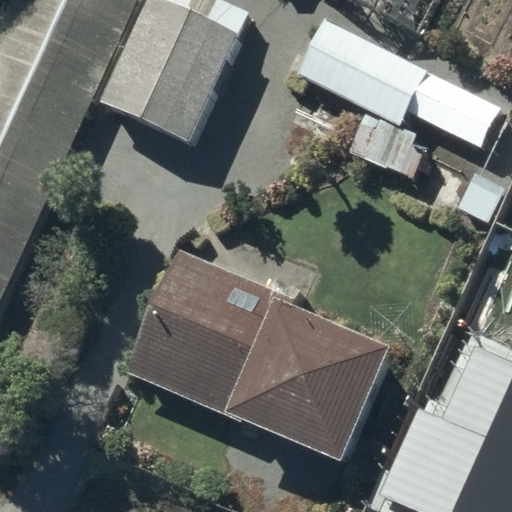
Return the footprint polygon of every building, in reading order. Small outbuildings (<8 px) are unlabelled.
[(11,0),(0,24),(0,302),(137,0),(11,0)] [(250,16),(214,0),(147,0),(100,104),(193,142),(250,16)] [(501,108),(324,20),(297,73),(397,127),(406,111),(480,147),(501,108)] [(511,213),(511,128),(467,223),(500,239),(511,213)] [(392,341),(183,253),(128,375),(341,463),(392,341)] [(418,409),(381,493),(425,511),(511,511),(511,361),(474,345),(441,419),(418,409)]
